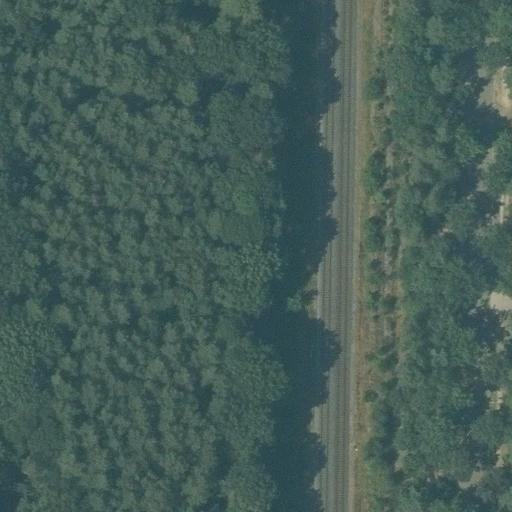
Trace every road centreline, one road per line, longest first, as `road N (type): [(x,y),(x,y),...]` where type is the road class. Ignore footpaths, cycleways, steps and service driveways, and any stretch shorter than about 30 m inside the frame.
road 1 (residential): [(478,299),(482,0)]
road 2 (residential): [(476,511),(478,299)]
